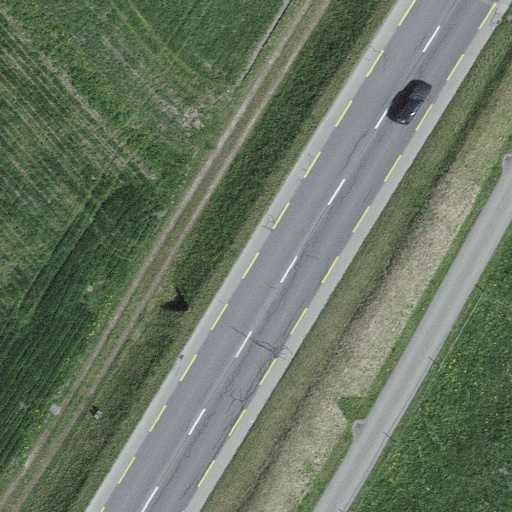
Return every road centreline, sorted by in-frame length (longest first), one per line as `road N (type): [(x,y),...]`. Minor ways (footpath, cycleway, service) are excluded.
road 1 (primary): [(139,511),(455,0)]
road 2 (track): [(314,0),(5,511)]
road 3 (track): [(511,183),(322,511)]
